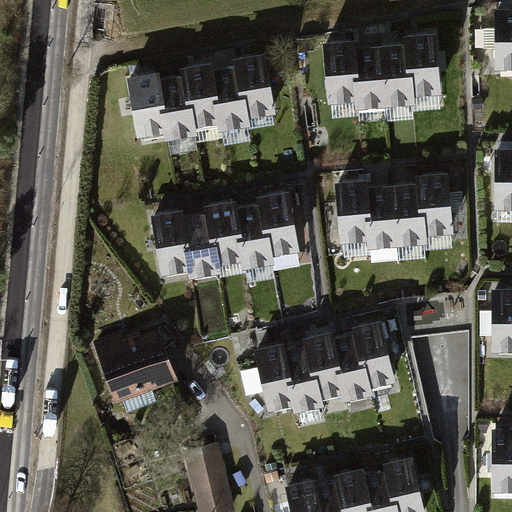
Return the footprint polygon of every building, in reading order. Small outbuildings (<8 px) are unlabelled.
[(511,5),(495,6),(496,64),(511,63),(511,5)] [(438,24),(410,26),(410,34),(413,85),(441,83),(438,24)] [(353,29),(325,31),(329,90),(357,88),(354,38),(353,29)] [(410,34),(382,36),(386,95),(414,93),(413,85),(410,34)] [(382,36),(354,38),(357,88),(358,96),(386,95),(382,36)] [(268,41),(240,46),(241,51),(250,106),(278,101),(268,41)] [(241,51),(213,56),(222,111),(223,116),(251,111),(250,106),(241,51)] [(213,52),(185,56),(186,61),(195,116),(222,111),(213,56),(213,52)] [(157,61),(129,66),(139,125),(167,121),(158,65),(157,61)] [(186,61),(158,65),(167,121),(168,125),(196,121),(195,116),(186,61)] [(511,138),(496,138),(497,196),(511,196),(511,138)] [(448,164),(420,166),(421,174),(424,224),(452,223),(448,164)] [(364,169),(336,171),(340,230),(368,228),(365,178),(364,169)] [(421,174),(393,176),(396,235),(425,233),(424,224),(421,174)] [(393,176),(365,178),(368,228),(368,236),(396,235),(393,176)] [(290,182),(262,186),(263,192),(272,246),(300,242),(290,182)] [(235,192),(207,197),(208,201),(217,256),(244,252),(235,196),(235,192)] [(263,192),(235,196),(244,252),(245,256),(273,252),(272,246),(263,192)] [(179,201),(151,206),(161,266),(189,261),(180,206),(179,201)] [(208,201),(180,206),(189,261),(190,266),(217,261),(217,256),(208,201)] [(369,249),(367,238),(341,242),(342,253),(369,249)] [(511,285),(493,286),(494,344),(511,343),(511,285)] [(380,318),(355,325),(356,330),(369,383),(394,376),(380,318)] [(120,329),(95,339),(118,396),(178,372),(159,323),(141,331),(139,327),(122,334),(120,329)] [(356,330),(331,337),(344,389),(346,395),(371,388),(369,383),(356,330)] [(329,331),(304,337),(306,343),(319,395),(344,389),(331,337),(329,331)] [(306,343),(281,350),(294,402),(295,408),(320,401),(319,395),(306,343)] [(279,344),(254,350),(269,408),(294,402),(281,350),(279,344)] [(511,425),(495,426),(495,484),(511,483),(511,425)] [(219,437),(184,445),(199,511),(213,511),(235,507),(219,437)] [(412,453),(388,459),(389,465),(400,511),(422,511),(427,511),(412,453)] [(362,465),(337,472),(339,478),(347,511),(374,511),(364,471),(362,465)] [(400,511),(389,465),(364,471),(374,511),(400,511)] [(312,478),(287,485),(294,511),(320,511),(314,484),(312,478)] [(347,511),(339,478),(314,484),(320,511),(347,511)]
